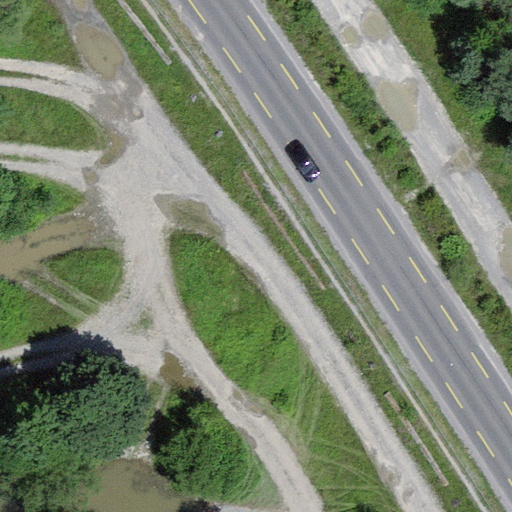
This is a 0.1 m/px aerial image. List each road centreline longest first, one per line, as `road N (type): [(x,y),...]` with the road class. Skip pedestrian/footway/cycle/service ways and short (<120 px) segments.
road 1 (track): [(422,511),(303,316),(123,83),(0,74)]
road 2 (tertiary): [(511,451),(212,0)]
road 3 (track): [(148,347),(146,208),(83,173),(0,156)]
road 4 (track): [(308,511),(253,423),(205,379),(148,347)]
road 5 (track): [(51,511),(274,511)]
road 6 (track): [(194,180),(146,208),(0,244)]
road 7 (track): [(148,347),(144,450),(166,511)]
road 8 (track): [(0,361),(148,347)]
